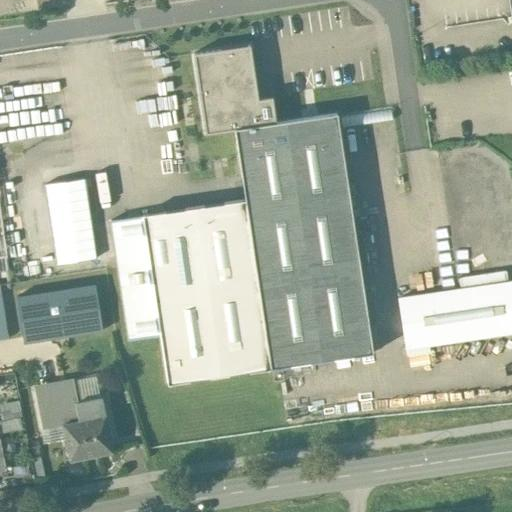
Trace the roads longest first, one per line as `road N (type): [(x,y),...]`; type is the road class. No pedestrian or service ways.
road 1 (tertiary): [(140,511),(511,453)]
road 2 (unclassified): [(0,44),(266,0)]
road 3 (unclassified): [(394,0),(417,128)]
